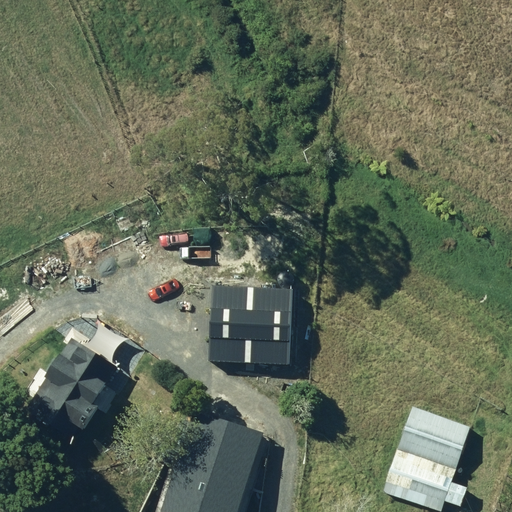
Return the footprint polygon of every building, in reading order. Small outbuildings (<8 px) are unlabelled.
[(185,271),(152,259),(143,284),(176,296),(185,271)] [(220,370),(290,379),(296,327),(226,318),(220,370)] [(29,409),(75,439),(83,426),(88,429),(103,406),(98,404),(122,367),(75,337),(61,360),(58,358),(49,371),(53,373),(29,409)] [(385,489),(442,509),(446,499),(462,504),(468,485),(452,481),(472,424),(414,404),(385,489)] [(193,456),(265,472),(274,430),(203,414),(193,456)] [(81,466),(86,453),(72,447),(66,460),(81,466)]
